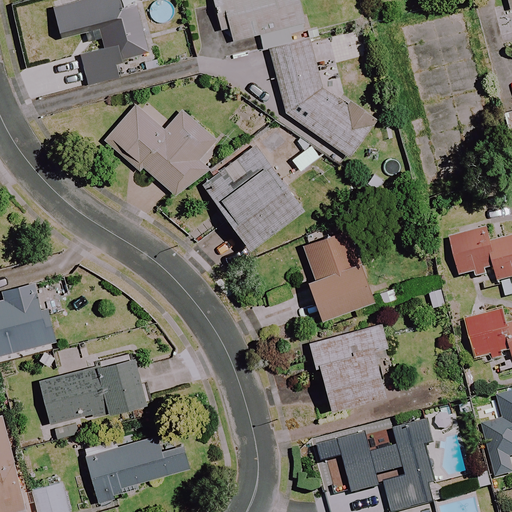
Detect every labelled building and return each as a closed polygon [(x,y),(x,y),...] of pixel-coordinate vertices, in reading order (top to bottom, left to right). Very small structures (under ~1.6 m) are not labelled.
[(125,8),(122,0),(82,0),(49,9),(62,59),(77,55),(85,86),(117,77),(113,62),(144,54),(131,6),(125,8)] [(265,50),(295,42),(292,35),(303,32),(294,0),(212,0),(224,44),(253,36),(258,52),(265,50)] [(295,42),(265,50),(282,114),(346,158),(374,119),(332,93),(319,89),(305,40),(295,42)] [(106,137),(112,143),(108,147),(153,187),(157,182),(158,183),(176,198),(203,167),(196,160),(213,140),(179,110),(160,131),(132,106),(106,137)] [(288,160),(298,173),(319,158),(309,144),(288,160)] [(222,168),(231,182),(210,197),(247,249),(300,211),(263,159),(243,173),(234,160),(222,168)] [(371,303),(349,232),(300,247),(309,276),(299,279),(312,321),(371,303)] [(485,241),(483,232),(448,238),(455,276),(469,274),(470,280),(486,277),(484,271),(490,270),(485,241)] [(490,270),(492,282),(509,279),(510,284),(511,284),(511,236),(485,241),(490,270)] [(0,355),(48,344),(37,298),(31,299),(27,285),(0,292),(3,302),(0,302),(0,355)] [(510,356),(503,324),(501,312),(464,319),(472,360),(485,357),(486,361),(508,356),(510,356)] [(510,356),(511,364),(511,321),(503,324),(510,356)] [(324,411),(380,399),(370,356),(393,351),(387,325),(306,343),(311,368),(314,367),(324,411)] [(151,403),(141,358),(35,380),(45,425),(151,403)] [(340,459),(343,472),(325,476),(330,498),(349,494),(382,486),(388,511),(396,511),(444,500),(439,483),(469,476),(458,434),(445,437),(440,417),(364,436),(363,434),(311,447),(315,465),(340,459)] [(0,511),(22,511),(0,419),(0,511)] [(190,471),(175,422),(79,450),(93,499),(190,471)] [(511,466),(511,445),(496,449),(501,469),(511,466)] [(65,511),(58,483),(31,490),(36,511),(65,511)]
